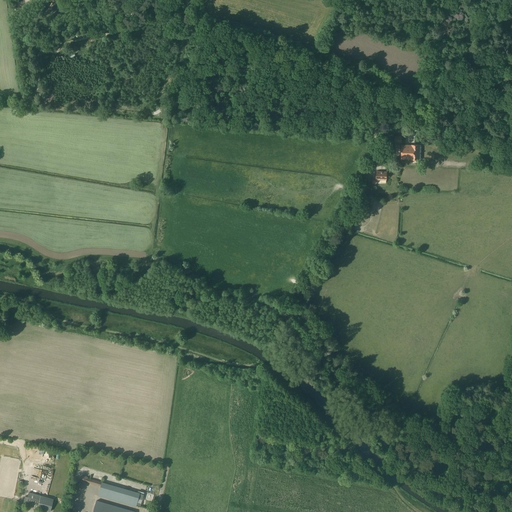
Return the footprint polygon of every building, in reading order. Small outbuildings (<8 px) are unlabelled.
[(411,145),(401,145),(401,159),(411,159),(411,160),(419,160),(419,145),(411,145)] [(386,180),(386,172),(377,172),(376,180),(386,180)] [(140,493),(88,478),(88,477),(83,474),(79,478),(81,483),(87,483),(87,482),(101,486),(98,496),(136,507),(140,493)] [(57,511),(59,505),(27,496),(25,505),(49,511),(57,511)] [(134,511),(135,511),(97,500),(93,511),(134,511)]
